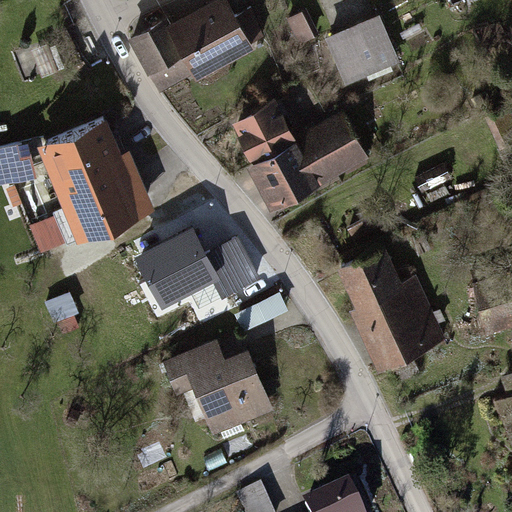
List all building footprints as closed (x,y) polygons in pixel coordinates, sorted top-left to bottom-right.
[(227,0),(204,0),(169,17),(194,68),(248,42),(233,12),(227,0)] [(233,12),(248,42),(266,33),(251,3),(233,12)] [(159,85),(194,68),(169,17),(166,13),(132,29),(159,85)] [(394,55),(377,14),(329,33),(347,75),(394,55)] [(255,157),(296,135),(275,97),(234,120),(255,157)] [(296,135),(255,157),(280,202),(365,156),(340,111),(296,135)] [(47,154),(55,173),(118,150),(106,115),(42,138),(47,154)] [(47,154),(42,138),(0,145),(0,181),(8,178),(5,169),(47,154)] [(126,147),(118,150),(55,173),(44,177),(66,237),(148,207),(126,147)] [(356,302),(398,282),(380,243),(337,263),(356,302)] [(158,293),(138,244),(108,256),(129,306),(158,293)] [(398,282),(356,302),(379,352),(436,326),(412,275),(398,282)] [(488,320),(511,318),(511,281),(486,283),(488,320)] [(245,325),(292,303),(284,286),(237,308),(245,325)] [(136,312),(97,327),(112,367),(151,351),(136,312)] [(195,372),(217,363),(207,342),(167,359),(176,380),(195,372)] [(265,405),(243,353),(217,363),(195,372),(217,425),(265,405)] [(511,395),(495,402),(511,444),(511,443),(511,395)] [(302,501),(306,511),(362,511),(349,481),(302,501)] [(272,511),(259,482),(235,492),(243,511),(272,511)]
